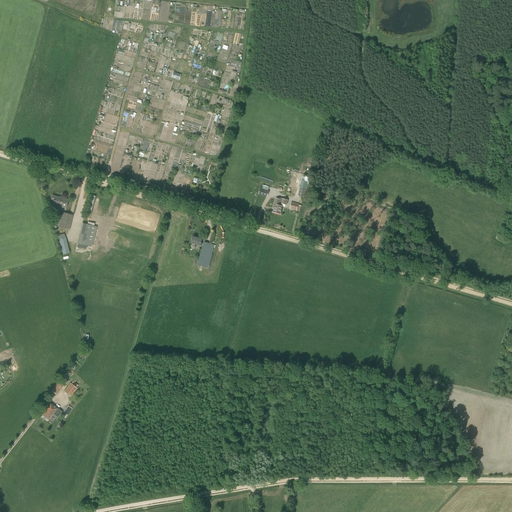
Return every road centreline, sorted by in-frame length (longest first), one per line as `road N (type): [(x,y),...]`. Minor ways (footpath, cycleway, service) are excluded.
road 1 (track): [(511,304),(0,154)]
road 2 (track): [(100,511),(300,480),(511,479)]
road 3 (track): [(511,192),(414,153),(399,120),(364,79),(361,40),(375,24)]
